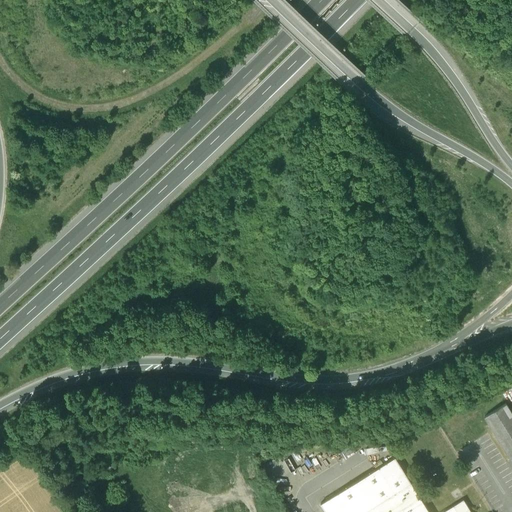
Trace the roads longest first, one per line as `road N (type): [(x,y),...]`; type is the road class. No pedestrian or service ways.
road 1 (motorway): [(0,340),(357,0)]
road 2 (motorway): [(0,406),(61,378),(119,365),(187,363),(335,380),(401,369),(443,350)]
road 3 (motorway): [(322,0),(0,306)]
road 4 (track): [(0,63),(20,87),(51,104),(112,107),(185,73),(269,0)]
road 5 (primary): [(272,0),(392,109),(511,184)]
road 6 (primary): [(511,166),(442,62),(382,0)]
